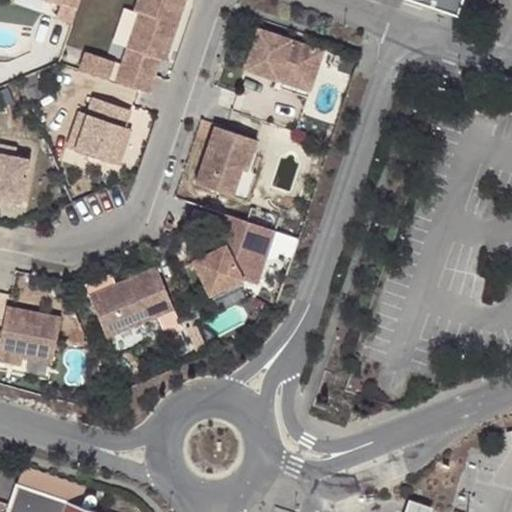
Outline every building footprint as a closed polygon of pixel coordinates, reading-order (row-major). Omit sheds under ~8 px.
[(52,0),(62,3),(57,18),(73,23),(81,0),(52,0)] [(138,0),(135,11),(141,13),(130,47),(163,58),(167,59),(185,0),(138,0)] [(412,0),(458,15),(462,0),(412,0)] [(277,87),(279,80),(311,90),(324,51),(259,29),(243,76),(277,87)] [(120,62),(114,80),(152,93),(163,58),(130,47),(124,64),(120,62)] [(114,61),(85,51),(80,68),(108,78),(114,61)] [(311,90),(279,80),(277,87),(309,97),(311,90)] [(98,97),(92,115),(80,151),(116,163),(128,127),(134,109),(98,97)] [(493,106),(479,100),(475,110),(490,115),(493,106)] [(71,148),(80,151),(92,115),(83,111),(71,148)] [(263,142),(217,126),(197,184),(234,196),(243,169),(253,172),(263,142)] [(135,129),(128,127),(116,163),(123,165),(135,129)] [(17,149),(1,146),(0,154),(15,156),(17,149)] [(31,159),(15,156),(0,154),(0,153),(0,196),(9,199),(23,201),(31,159)] [(243,169),(234,196),(248,201),(258,174),(253,172),(243,169)] [(22,207),(23,201),(9,199),(8,204),(22,207)] [(225,211),(220,228),(267,254),(275,228),(225,211)] [(258,283),(267,254),(220,228),(226,246),(194,259),(209,294),(244,279),(258,283)] [(156,268),(89,296),(107,337),(173,309),(156,268)] [(0,361),(1,359),(2,351),(26,356),(56,362),(65,317),(11,306),(6,333),(0,331),(0,361)] [(26,356),(2,351),(1,359),(24,364),(26,356)] [(104,511),(18,483),(7,511),(104,511)] [(431,505),(406,497),(405,502),(429,510),(431,505)] [(428,511),(429,510),(405,502),(401,511),(428,511)]
